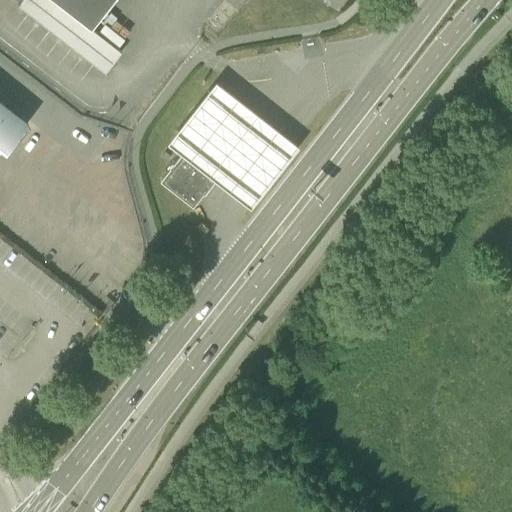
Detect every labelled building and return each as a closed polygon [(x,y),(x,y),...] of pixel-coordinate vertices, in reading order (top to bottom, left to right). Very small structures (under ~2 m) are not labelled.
[(91,27),(55,0),(21,0),(18,4),(105,72),(121,51),(91,27)] [(55,0),(91,27),(111,0),(55,0)] [(170,144),(182,153),(186,148),(218,172),(214,177),(251,206),(298,146),(217,83),(170,144)] [(9,138),(19,125),(25,117),(0,97),(0,146),(7,137),(9,138)] [(161,180),(193,205),(214,177),(218,172),(186,148),(182,153),(161,180)]
